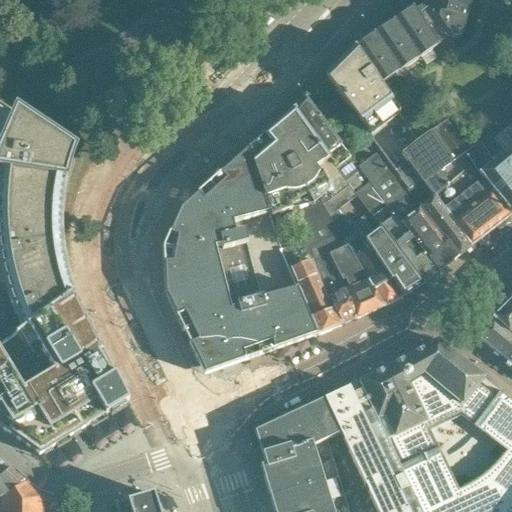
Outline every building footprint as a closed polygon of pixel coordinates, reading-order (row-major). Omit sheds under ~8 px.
[(461,38),(472,0),(424,0),(424,2),(413,9),(438,46),(450,38),(451,39),(461,38)] [(438,47),(438,46),(413,9),(374,36),(354,49),(380,86),(438,47)] [(392,105),(380,86),(354,49),(335,68),(327,76),(325,78),(362,128),(364,126),(390,106),(391,105),(392,105)] [(305,99),(294,111),(317,142),(336,169),(351,158),(330,132),(305,99)] [(22,330),(73,293),(71,288),(70,285),(67,278),(65,271),(64,265),(62,257),(61,250),(60,243),(60,236),(59,229),(59,222),(60,215),(60,208),(61,200),(62,194),(63,187),(65,180),(67,173),(69,166),(71,160),(75,154),(15,113),(0,102),(0,303),(12,305),(14,312),(16,317),(20,325),(22,330)] [(294,111),(249,149),(252,157),(260,183),(270,214),(272,218),(291,211),(293,217),(319,201),(322,207),(348,188),(350,187),(346,182),(336,169),(317,142),(294,111)] [(446,121),(388,163),(408,190),(421,181),(434,197),(470,249),(472,247),(510,218),(511,216),(511,215),(480,174),(466,153),(467,152),(446,121)] [(511,127),(511,126),(494,140),(505,154),(493,163),(479,143),(467,152),(466,153),(480,174),(511,215),(511,127)] [(180,210),(162,249),(164,294),(205,377),(219,372),(232,367),(252,360),(274,352),(317,337),(318,337),(319,337),(299,291),(262,300),(236,306),(237,309),(229,311),(213,249),(221,247),(222,252),(246,245),(243,234),(234,235),(232,224),(270,214),(260,183),(252,157),(249,149),(247,150),(221,174),(180,210)] [(418,211),(417,211),(416,211),(376,156),(361,168),(360,168),(358,169),(360,172),(370,185),(395,218),(401,226),(439,273),(456,260),(459,257),(447,242),(443,244),(418,211)] [(360,172),(346,182),(350,187),(348,188),(356,198),(380,229),(395,218),(370,185),(360,172)] [(372,255),(371,255),(357,235),(352,226),(348,229),(339,216),(336,212),(345,206),(356,198),(348,188),(322,207),(347,248),(382,309),(384,308),(387,306),(396,301),(400,299),(401,300),(401,299),(379,267),(372,255)] [(470,249),(434,197),(420,207),(459,257),(470,249)] [(319,201),(293,217),(304,241),(324,291),(337,286),(341,293),(342,293),(355,321),(382,309),(347,248),(322,207),(319,201)] [(423,286),(386,236),(385,237),(380,240),(363,218),(352,226),(357,235),(371,255),(372,255),(379,267),(401,299),(402,299),(421,287),(423,286)] [(439,273),(401,226),(395,218),(380,229),(386,236),(423,286),(437,275),(439,273)] [(304,241),(282,249),(299,291),(319,337),(339,328),(324,291),(304,241)] [(355,321),(342,293),(341,293),(337,286),(324,291),(339,328),(355,321)] [(0,429),(25,447),(39,457),(128,403),(96,339),(83,313),(74,295),(73,293),(22,330),(1,345),(0,346),(0,429)] [(511,302),(509,305),(508,305),(503,310),(504,310),(498,315),(494,319),(494,320),(493,321),(511,337),(511,302)] [(511,337),(493,321),(481,333),(476,338),(505,361),(511,366),(511,337)] [(2,330),(1,345),(22,330),(2,329),(2,330)] [(511,511),(511,400),(501,391),(496,398),(479,385),(484,379),(438,342),(410,356),(387,369),(358,384),(361,391),(353,395),(349,389),(324,400),(327,407),(340,435),(376,511),(511,511)] [(324,400),(254,433),(259,449),(262,455),(266,469),(261,470),(263,478),(264,481),(273,511),(349,511),(327,441),(335,437),(340,435),(327,407),(324,400)] [(0,478),(10,471),(0,462),(0,478)] [(0,499),(25,485),(10,471),(0,478),(0,499)] [(0,511),(41,511),(42,499),(25,485),(0,499),(0,511)] [(158,511),(153,495),(114,507),(115,511),(158,511)]
